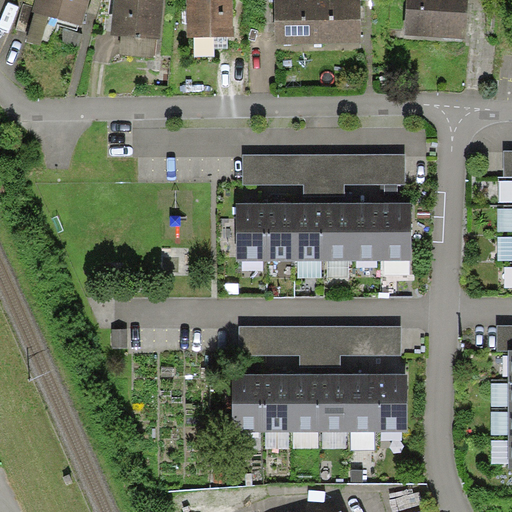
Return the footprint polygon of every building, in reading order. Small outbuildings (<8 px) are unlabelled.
[(86,0),(38,0),(26,43),(51,50),(58,24),(79,29),(86,0)] [(157,40),(160,0),(114,0),(111,35),(157,40)] [(231,0),(188,0),(188,38),(231,39),(231,0)] [(318,48),(318,0),(278,0),(278,48),(318,48)] [(358,0),(318,0),(318,48),(359,48),(358,0)] [(462,0),(407,0),(405,37),(460,40),(462,0)] [(404,185),(404,155),(242,155),(242,185),(302,185),(302,204),(319,204),(344,203),(344,185),(404,185)] [(319,204),(319,260),(348,259),(348,204),(344,203),(319,204)] [(262,259),(262,204),(233,204),(233,260),(262,259)] [(262,204),(262,259),(291,260),(291,204),(262,204)] [(291,204),(291,260),(319,260),(319,204),(302,204),(291,204)] [(348,204),(348,259),(377,260),(377,204),(348,204)] [(406,204),(377,204),(377,260),(406,260),(406,204)] [(511,326),(499,327),(499,353),(511,353),(511,352),(511,326)] [(401,357),(401,327),(240,327),(240,357),(299,357),(299,376),(317,376),(342,376),(342,357),(401,357)] [(259,432),(259,376),(231,376),(231,432),(259,432)] [(259,376),(259,432),(288,432),(288,376),(259,376)] [(288,376),(288,432),(317,432),(317,376),(299,376),(288,376)] [(317,376),(317,432),(346,432),(346,376),(342,376),(317,376)] [(346,376),(346,432),(375,432),(375,376),(346,376)] [(404,376),(375,376),(375,432),(404,432),(404,376)]
